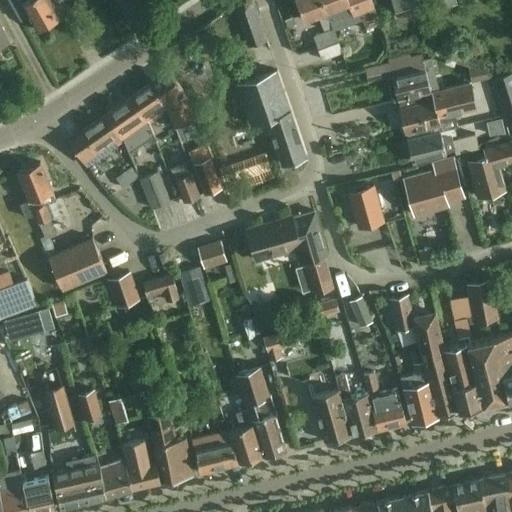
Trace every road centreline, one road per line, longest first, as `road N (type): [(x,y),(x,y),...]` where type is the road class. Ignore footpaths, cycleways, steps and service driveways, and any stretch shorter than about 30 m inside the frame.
road 1 (residential): [(511,434),(169,511)]
road 2 (residential): [(47,122),(109,209),(152,242),(320,184)]
road 3 (residential): [(320,184),(352,277),(403,281),(511,247)]
road 4 (residential): [(47,122),(224,0)]
road 5 (residential): [(320,184),(266,0)]
